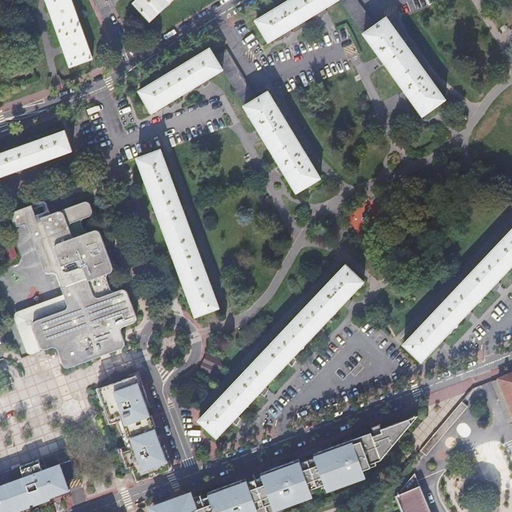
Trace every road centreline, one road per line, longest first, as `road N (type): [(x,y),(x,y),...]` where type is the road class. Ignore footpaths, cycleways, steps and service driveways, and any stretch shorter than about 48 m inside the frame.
road 1 (residential): [(191,473),(511,356)]
road 2 (residential): [(242,0),(109,82),(0,122)]
road 3 (residential): [(165,374),(194,358),(195,337),(183,323),(152,324),(141,355)]
